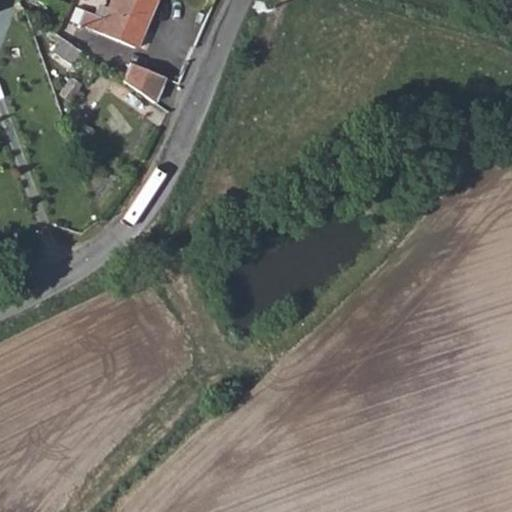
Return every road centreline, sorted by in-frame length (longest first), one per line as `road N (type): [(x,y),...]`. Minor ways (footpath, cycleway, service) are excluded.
road 1 (tertiary): [(0,308),(95,260),(139,215),(239,0)]
road 2 (track): [(139,215),(207,343),(200,373),(74,511)]
road 3 (unknown): [(67,274),(0,98)]
